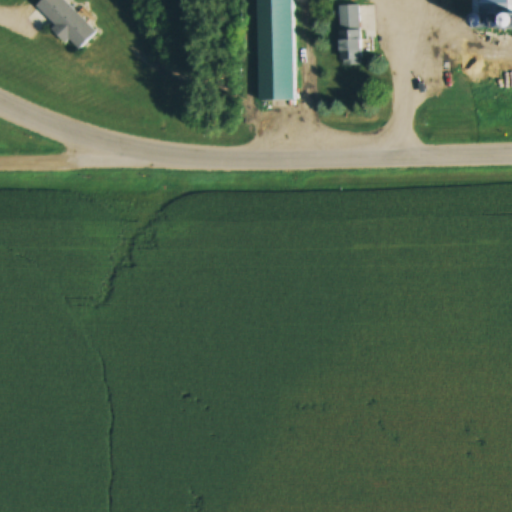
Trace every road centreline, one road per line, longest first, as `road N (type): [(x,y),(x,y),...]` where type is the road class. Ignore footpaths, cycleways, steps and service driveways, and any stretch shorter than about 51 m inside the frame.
road 1 (tertiary): [(191,164),(511,162)]
road 2 (tertiary): [(191,164),(105,149),(0,104)]
road 3 (residential): [(0,169),(191,164)]
